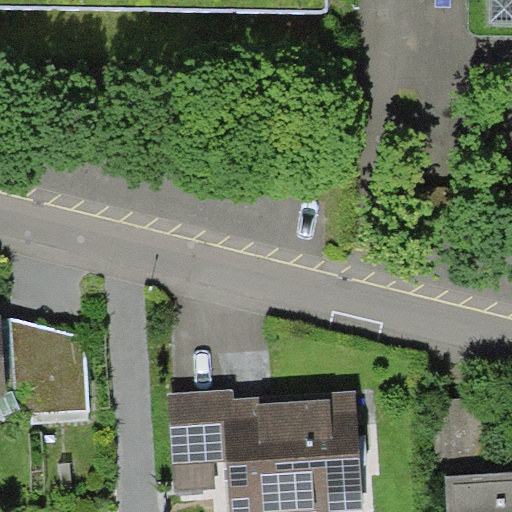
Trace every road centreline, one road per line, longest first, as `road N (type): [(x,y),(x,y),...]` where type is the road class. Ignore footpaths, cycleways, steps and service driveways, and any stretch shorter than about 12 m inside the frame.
road 1 (residential): [(0,210),(511,326)]
road 2 (unknown): [(144,241),(156,511)]
